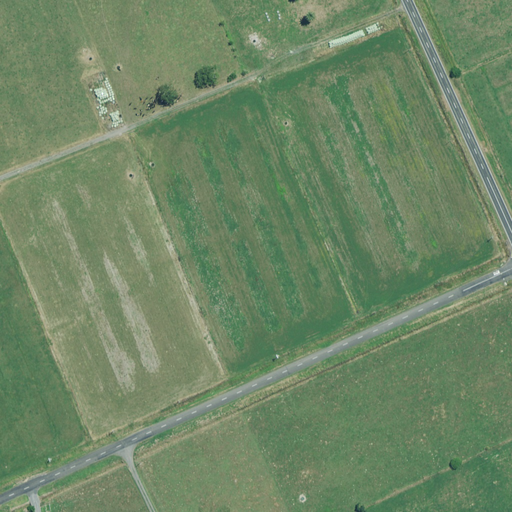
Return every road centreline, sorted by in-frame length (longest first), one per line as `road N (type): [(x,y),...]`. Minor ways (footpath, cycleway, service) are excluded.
road 1 (unclassified): [(511,268),(0,500)]
road 2 (unclassified): [(407,0),(511,233)]
